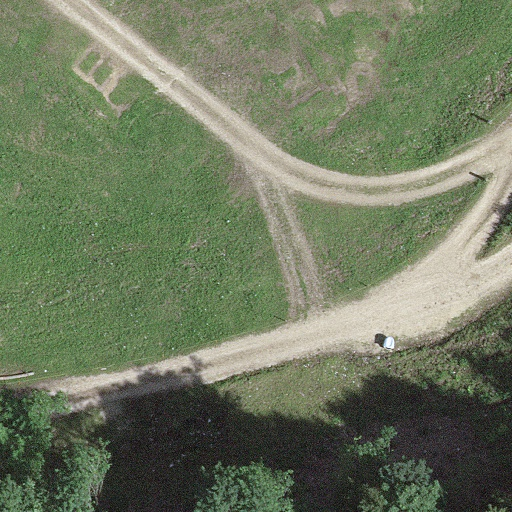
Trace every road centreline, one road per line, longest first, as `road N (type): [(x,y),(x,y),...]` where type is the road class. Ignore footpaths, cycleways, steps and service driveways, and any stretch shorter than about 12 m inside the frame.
road 1 (track): [(511,128),(438,185),(379,195),(334,189),(227,136),(53,0)]
road 2 (track): [(0,405),(253,361),(446,300),(511,261)]
road 3 (track): [(511,157),(497,194),(458,247),(381,317)]
